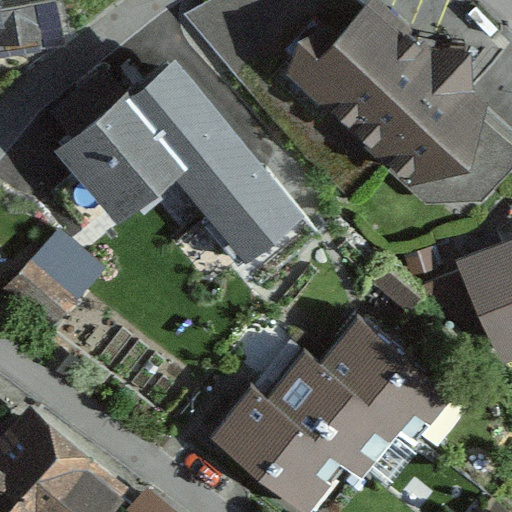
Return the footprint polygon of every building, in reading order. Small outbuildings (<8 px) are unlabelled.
[(59,0),(0,0),(0,42),(65,31),(59,0)] [(471,25),(434,29),(424,20),(421,24),(410,14),(413,10),(402,0),(198,0),(182,10),(296,143),(353,195),(384,161),(423,197),(483,194),(511,162),(511,121),(484,95),(488,80),(471,64),(471,25)] [(186,109),(161,80),(156,84),(136,61),(118,76),(105,61),(52,106),(65,121),(54,131),(117,205),(129,195),(132,199),(187,153),(184,149),(200,135),(181,113),(186,109)] [(59,218),(4,282),(49,320),(104,255),(59,218)] [(460,265),(417,283),(424,288),(456,314),(477,305),(499,355),(511,348),(511,224),(453,250),(460,265)] [(408,307),(424,288),(417,283),(382,255),(367,274),(408,307)] [(407,430),(413,422),(436,441),(469,400),(364,315),(325,363),(392,418),(407,430)] [(392,418),(325,363),(310,351),(273,396),(340,451),(355,463),(392,418)] [(340,451),(273,396),(258,384),(218,433),(300,499),(340,451)] [(102,511),(130,479),(29,395),(0,430),(0,511),(102,511)] [(184,511),(146,479),(126,503),(131,508),(126,511),(184,511)] [(509,511),(490,497),(478,511),(509,511)]
